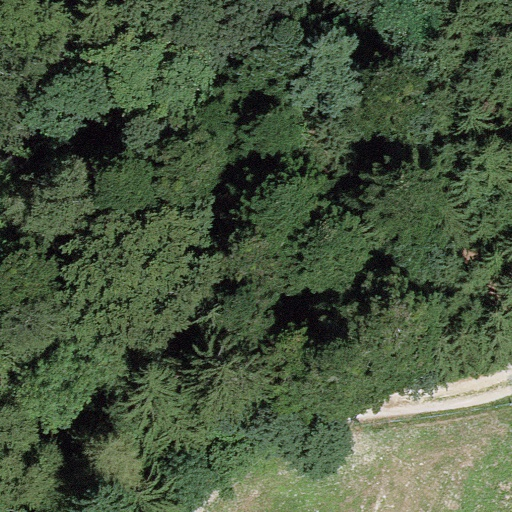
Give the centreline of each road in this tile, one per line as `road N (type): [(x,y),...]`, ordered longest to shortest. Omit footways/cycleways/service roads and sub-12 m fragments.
road 1 (track): [(511,382),(289,430),(250,452),(186,511)]
road 2 (unclassified): [(0,159),(86,0)]
